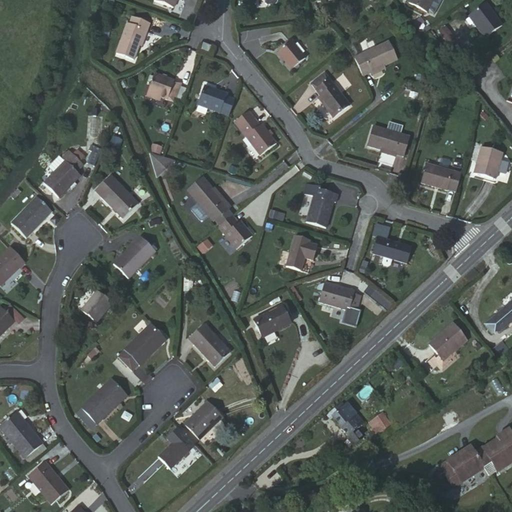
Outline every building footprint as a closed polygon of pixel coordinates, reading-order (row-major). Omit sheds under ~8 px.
[(164,0),(162,6),(182,13),(186,0),(164,0)] [(263,0),(264,4),(273,3),(273,9),(276,11),(284,10),(286,8),(285,1),(292,0),(263,0)] [(420,0),(418,4),(437,15),(438,14),(444,18),(453,4),(446,0),(420,0)] [(508,28),(492,7),(475,20),(491,41),(508,28)] [(141,66),(147,51),(153,35),(155,36),(158,28),(140,22),(137,30),(135,29),(123,59),(141,66)] [(298,46),(283,57),(298,75),(313,63),(298,46)] [(211,47),(208,55),(216,57),(218,51),(211,47)] [(367,77),(370,83),(376,80),(391,73),(404,67),(396,49),(361,64),(367,77)] [(391,73),(376,80),(378,83),(393,76),(391,73)] [(153,100),(162,103),(164,99),(168,101),(181,106),(188,87),(162,77),(153,100)] [(338,84),(333,88),(337,94),(330,100),(328,101),(329,102),(327,104),(342,122),(359,109),(338,84)] [(337,94),(333,88),(325,94),(330,100),(337,94)] [(202,115),(234,127),(240,111),(231,107),(232,105),(209,96),(202,115)] [(249,124),(254,130),(261,124),(256,118),(249,124)] [(242,129),(247,136),(268,162),(285,149),(269,130),(267,132),(261,124),(254,130),(249,124),(242,129)] [(380,132),(374,152),(410,163),(416,144),(380,132)] [(163,146),(159,155),(166,157),(170,148),(163,146)] [(99,147),(96,153),(106,157),(109,150),(99,147)] [(489,155),(481,181),(502,187),(510,161),(489,155)] [(79,160),(86,167),(90,163),(84,156),(79,160)] [(176,163),(154,156),(157,163),(160,171),(165,186),(176,163)] [(50,189),(56,196),(65,204),(87,182),(83,178),(90,171),(86,167),(79,160),(76,157),(69,165),(72,168),(60,179),(50,189)] [(55,174),(60,179),(72,168),(69,165),(67,162),(55,174)] [(453,196),(462,199),(468,180),(432,170),(425,190),(453,198),(453,196)] [(117,175),(101,190),(128,218),(144,202),(117,175)] [(230,207),(220,194),(210,182),(194,195),(205,208),(215,221),(220,226),(233,216),(238,212),(232,205),(230,207)] [(312,200),(320,202),(322,194),(328,196),(329,193),(316,189),(312,200)] [(222,192),(220,194),(230,207),(232,205),(222,192)] [(322,194),(320,202),(312,228),(333,234),(341,208),(343,209),(346,201),(328,196),(322,194)] [(65,204),(56,196),(53,199),(62,207),(65,204)] [(41,197),(15,222),(30,238),(57,213),(41,197)] [(215,221),(205,208),(198,214),(206,224),(210,226),(215,221)] [(233,216),(221,226),(226,231),(237,222),(233,216)] [(226,231),(224,233),(242,255),(258,242),(246,227),(244,229),(238,222),(237,222),(226,231)] [(142,234),(114,261),(129,277),(157,249),(142,234)] [(198,247),(202,253),(213,247),(209,240),(198,247)] [(301,241),(292,273),(307,278),(311,265),(319,267),(324,252),(315,250),(316,246),(301,241)] [(398,266),(414,271),(418,255),(384,244),(379,260),(390,263),(388,270),(390,273),(393,274),(396,273),(398,266)] [(30,265),(15,250),(0,265),(0,282),(7,289),(30,265)] [(329,286),(324,307),(354,315),(355,312),(362,315),(367,300),(359,298),(360,295),(329,286)] [(374,290),(368,297),(386,311),(392,304),(374,290)] [(104,293),(86,309),(98,323),(116,307),(104,293)] [(19,324),(11,315),(5,309),(0,314),(0,343),(20,324),(19,324)] [(16,310),(11,315),(19,324),(26,318),(16,310)] [(511,310),(489,330),(496,338),(502,334),(505,337),(511,330),(511,310)] [(285,312),(258,328),(267,343),(294,326),(285,312)] [(204,318),(195,326),(201,332),(194,339),(222,367),(237,351),(210,323),(209,324),(204,318)] [(128,350),(122,356),(136,371),(143,364),(143,365),(171,339),(155,323),(128,349),(128,350)] [(458,330),(449,337),(452,340),(437,352),(449,365),(472,346),(458,330)] [(452,340),(449,337),(435,349),(437,352),(452,340)] [(511,354),(506,347),(497,353),(505,363),(511,358),(511,354)] [(103,350),(91,362),(95,366),(107,356),(103,350)] [(85,410),(86,410),(101,426),(101,427),(132,397),(116,381),(85,410)] [(215,404),(192,426),(206,441),(230,419),(215,404)] [(351,409),(336,421),(360,448),(367,442),(360,435),(369,428),(351,409)] [(19,410),(2,426),(31,457),(48,441),(19,410)] [(101,426),(86,410),(81,416),(95,432),(101,426)] [(379,421),(388,432),(395,428),(385,417),(379,421)] [(383,436),(388,432),(379,421),(374,426),(383,436)] [(452,466),(445,471),(459,491),(495,468),(500,474),(511,466),(511,435),(500,443),(501,446),(487,455),(485,453),(480,457),(474,451),(466,456),(468,458),(454,467),(452,466)] [(184,440),(164,458),(176,471),(196,453),(184,440)] [(49,465),(33,480),(59,507),(75,491),(49,465)] [(297,479),(290,484),(297,495),(304,490),(297,479)]
